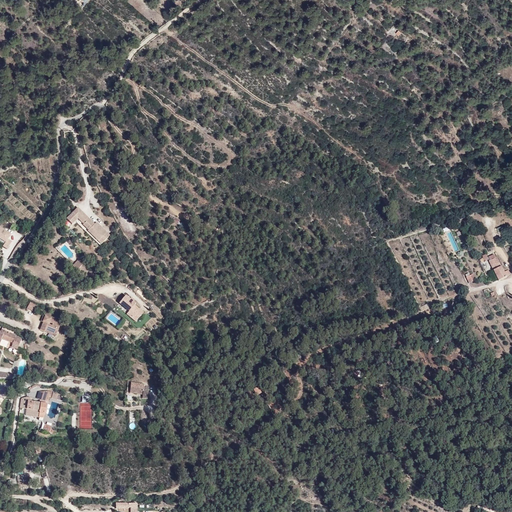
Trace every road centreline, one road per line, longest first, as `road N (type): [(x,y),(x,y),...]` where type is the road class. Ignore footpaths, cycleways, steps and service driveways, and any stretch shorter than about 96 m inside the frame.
road 1 (track): [(511,281),(315,349),(299,363),(301,393),(189,483),(83,497),(0,492)]
road 2 (unclassified): [(0,278),(49,207),(59,128),(100,105),(133,52),(199,0)]
